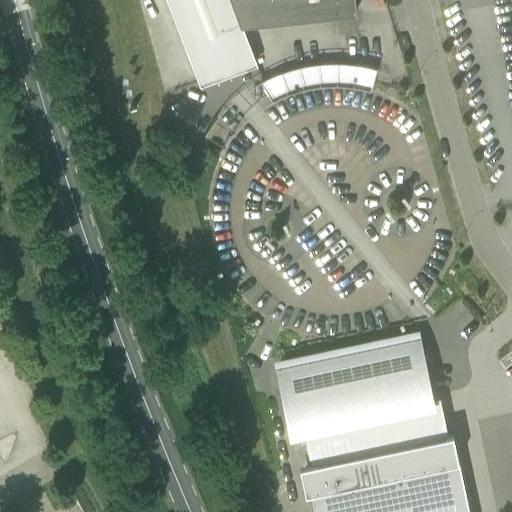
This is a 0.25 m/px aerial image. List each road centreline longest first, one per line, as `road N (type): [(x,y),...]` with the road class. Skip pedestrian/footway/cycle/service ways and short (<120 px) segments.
road 1 (secondary): [(189,511),(77,218),(12,0)]
road 2 (unclassified): [(511,282),(480,238),(415,0)]
